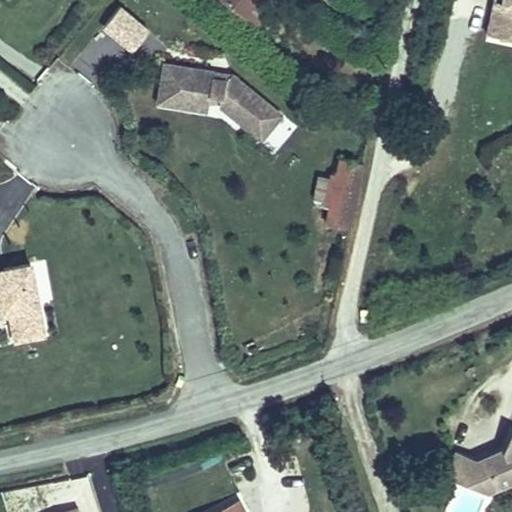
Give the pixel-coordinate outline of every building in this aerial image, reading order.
[(511,0),(478,0),(475,16),(511,23),(511,0)] [(98,27),(129,53),(148,31),(118,4),(98,27)] [(271,102),(234,71),(229,76),(215,74),(216,68),(165,59),(158,98),(208,107),(211,91),(223,93),(221,102),(250,127),(271,102)] [(229,76),(234,71),(216,68),(215,74),(229,76)] [(261,136),(282,111),(271,102),(250,127),(261,136)] [(323,173),(315,203),(322,205),(319,220),(346,224),(359,161),(332,155),(328,174),(323,173)] [(46,323),(35,263),(9,267),(10,273),(0,275),(0,313),(14,311),(17,328),(46,323)] [(48,335),(46,323),(17,328),(19,340),(48,335)] [(486,463),(479,480),(488,484),(511,475),(511,427),(503,446),(491,451),(494,460),(486,463)] [(453,467),(479,480),(486,463),(494,460),(491,451),(479,455),(462,448),(453,467)] [(244,511),(238,500),(215,511),(244,511)]
